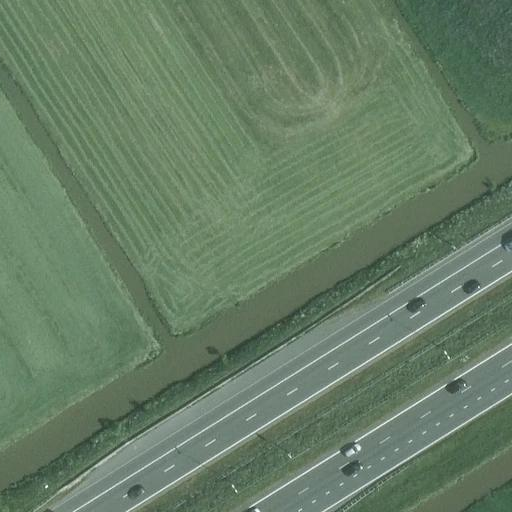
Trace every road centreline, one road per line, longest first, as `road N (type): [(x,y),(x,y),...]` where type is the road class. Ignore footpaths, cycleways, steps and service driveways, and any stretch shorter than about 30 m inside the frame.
road 1 (motorway): [(511,254),(99,511)]
road 2 (motorway): [(286,511),(511,371)]
